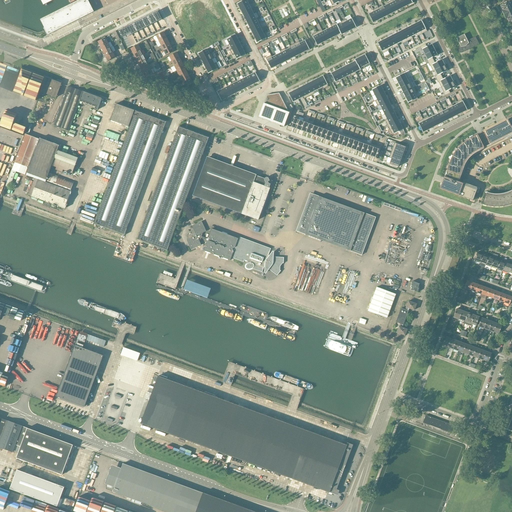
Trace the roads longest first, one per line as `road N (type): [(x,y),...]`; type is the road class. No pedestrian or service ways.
road 1 (tertiary): [(391,395),(443,247),(437,213),(210,123)]
road 2 (unclassified): [(285,511),(0,408)]
road 3 (unknown): [(359,439),(341,491),(329,498),(134,424)]
road 4 (unknown): [(142,370),(165,368),(359,439)]
road 5 (residential): [(419,144),(399,176),(223,109)]
road 6 (residential): [(351,0),(419,144)]
road 7 (tertiary): [(210,123),(69,71)]
road 8 (residential): [(225,0),(266,87),(223,109)]
road 9 (tertiary): [(347,511),(391,395)]
road 10 (residential): [(478,114),(421,4)]
road 11 (residential): [(214,110),(160,0)]
